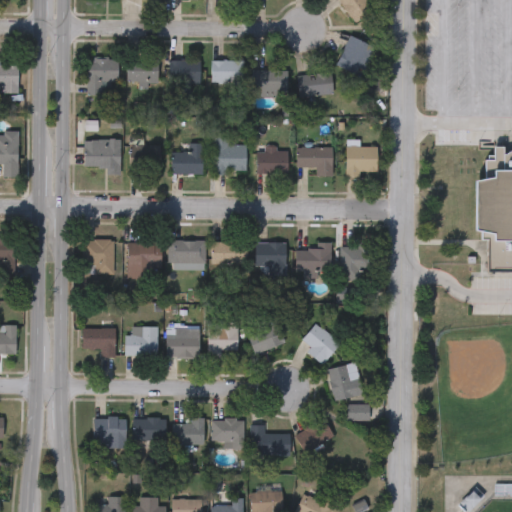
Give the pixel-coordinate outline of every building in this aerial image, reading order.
[(355,21),(337,0),(365,0),(372,8),(355,21)] [(376,45),(371,62),(361,59),(356,72),(337,66),(346,36),(376,45)] [(86,94),(86,58),(117,58),(117,81),(101,81),(101,94),(86,94)] [(156,58),(156,82),(126,82),(126,58),(156,58)] [(199,60),(199,82),(168,82),(168,60),(199,60)] [(241,60),(241,82),(210,82),(210,60),(241,60)] [(0,65),(16,65),(16,92),(1,92),(1,89),(0,89),(0,65)] [(285,96),(251,96),(251,69),(285,69),(285,96)] [(331,94),(297,95),(296,74),(330,73),(331,94)] [(0,131),(16,131),(15,176),(1,176),(1,164),(0,164),(0,131)] [(245,144),(245,172),(211,172),(211,136),(234,136),(234,144),(245,144)] [(119,139),(119,172),(93,172),(93,167),(82,167),(82,139),(119,139)] [(202,143),(201,173),(170,172),(170,151),(188,152),(188,142),(202,143)] [(129,170),(129,143),(160,143),(160,170),(129,170)] [(375,145),(375,174),(345,174),(345,145),(375,145)] [(511,272),(484,272),(484,237),(479,237),(479,232),(472,232),(472,176),(484,176),(484,159),(490,159),(490,145),(511,145),(511,272)] [(295,167),(295,147),(331,147),(331,167),(295,167)] [(255,151),(287,151),(287,174),(255,174),(255,151)] [(0,270),(0,237),(11,237),(11,270),(0,270)] [(112,274),(90,274),(90,264),(82,264),(82,238),(112,238),(112,274)] [(166,262),(166,240),(204,240),(204,262),(166,262)] [(246,241),(246,264),(210,264),(210,241),(246,241)] [(160,266),(150,266),(150,277),(126,277),(126,242),(160,242),(160,266)] [(254,266),(254,242),(284,242),(284,270),(268,270),(268,266),(254,266)] [(294,249),(315,249),(315,242),(329,242),(329,271),(294,271),(294,249)] [(372,244),(372,272),(358,272),(358,279),(339,279),(339,244),(372,244)] [(284,343),(253,352),(245,328),(276,319),(284,343)] [(236,348),(221,348),(221,357),(206,357),(207,321),(236,322),(236,348)] [(309,347),(300,339),(314,323),(338,344),(321,363),(306,350),(309,347)] [(0,354),(0,325),(14,325),(14,354),(0,354)] [(156,354),(124,354),(124,334),(130,334),(130,326),(156,326),(156,354)] [(81,347),(81,327),(114,327),(114,355),(99,355),(99,347),(81,347)] [(165,334),(199,334),(199,356),(165,356),(165,334)] [(362,394),(334,401),(326,369),(354,361),(362,394)] [(367,419),(344,420),(344,404),(367,404),(367,419)] [(125,417),(125,447),(92,447),(92,417),(125,417)] [(131,417),(164,417),(164,439),(131,439),(131,417)] [(303,452),(293,434),(322,418),(332,436),(303,452)] [(203,419),(203,443),(171,443),(171,419),(203,419)] [(210,440),(210,419),(243,419),(243,448),(222,448),(222,440),(210,440)] [(288,454),(249,454),(249,423),(263,423),(263,433),(288,433),(288,454)] [(249,511),(249,489),(281,489),(281,511),(249,511)] [(468,511),(482,499),(474,491),(459,506),(465,511),(468,511)] [(328,511),(293,511),(303,493),(317,499),(320,492),(335,499),(328,511)] [(90,511),(90,505),(106,505),(106,496),(123,496),(123,511),(90,511)] [(230,505),(230,497),(241,497),(241,511),(209,511),(209,505),(230,505)] [(171,511),(171,499),(200,499),(200,511),(171,511)]
